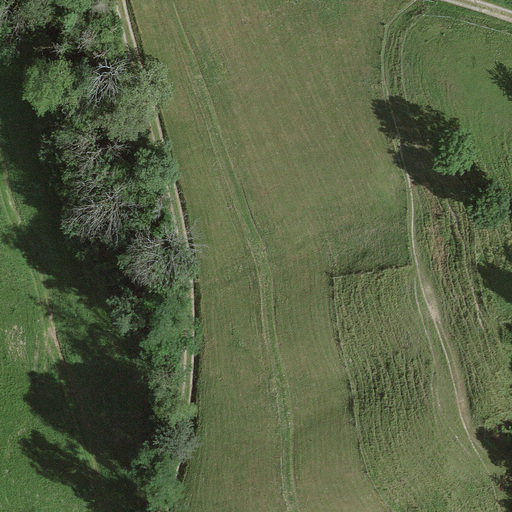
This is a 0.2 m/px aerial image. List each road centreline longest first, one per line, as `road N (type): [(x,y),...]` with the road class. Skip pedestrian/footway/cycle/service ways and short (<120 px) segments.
road 1 (track): [(165,511),(184,464),(201,369),(204,290),(190,193),(121,0)]
road 2 (track): [(0,170),(107,511)]
